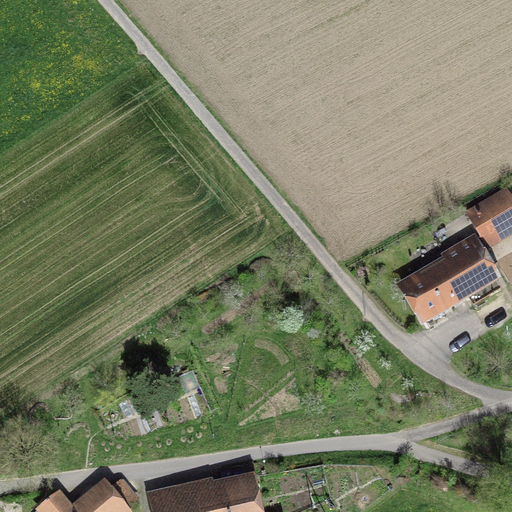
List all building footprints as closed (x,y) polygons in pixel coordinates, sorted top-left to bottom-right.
[(511,198),(506,189),(464,214),(486,251),(500,243),(509,259),(511,257),(511,198)] [(396,286),(421,328),(501,281),(474,236),(441,256),(443,259),(396,286)] [(182,394),(200,388),(194,372),(176,379),(182,394)] [(150,511),(263,511),(256,475),(213,483),(212,480),(147,493),(150,511)] [(71,506),(60,493),(37,511),(130,511),(128,509),(139,499),(123,480),(112,490),(104,479),(71,506)] [(345,497),(355,511),(360,511),(349,494),(345,497)]
